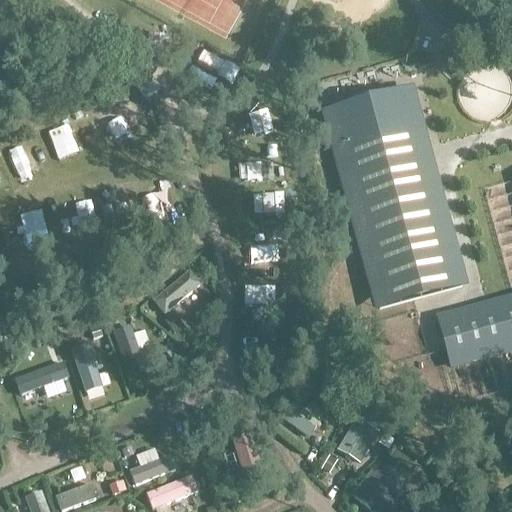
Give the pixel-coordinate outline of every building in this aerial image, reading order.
[(368,0),(345,0),(355,16),(372,6),(368,0)] [(487,75),(477,84),(490,99),(500,90),(487,75)] [(467,289),(412,88),(319,114),(374,315),(467,289)] [(458,94),(439,112),(458,132),(477,114),(458,94)] [(132,101),(108,112),(117,134),(142,123),(132,101)] [(511,144),(511,112),(500,102),(484,119),(511,144)] [(249,125),(249,141),(269,141),(269,125),(249,125)] [(49,138),(61,166),(80,158),(68,130),(49,138)] [(481,263),(502,241),(490,230),(469,252),(481,263)] [(187,281),(156,311),(172,327),(202,297),(187,281)] [(511,355),(511,298),(436,319),(451,372),(511,355)] [(89,330),(74,331),(75,344),(89,343),(89,330)] [(133,392),(148,386),(132,345),(116,351),(133,392)] [(244,364),(290,362),(289,346),(243,349),(244,364)] [(93,356),(77,358),(81,389),(97,387),(93,356)] [(58,362),(13,378),(20,396),(65,380),(58,362)] [(282,422),(309,442),(327,418),(312,406),(306,414),(294,405),(282,422)] [(359,467),(379,434),(356,420),(336,454),(359,467)] [(142,482),(146,497),(181,487),(177,472),(142,482)] [(350,499),(365,511),(389,511),(402,497),(371,473),(350,499)] [(194,486),(147,505),(150,511),(192,511),(203,508),(194,486)] [(57,511),(67,511),(95,502),(90,487),(53,500),(57,511)] [(466,511),(453,496),(434,511),(466,511)]
